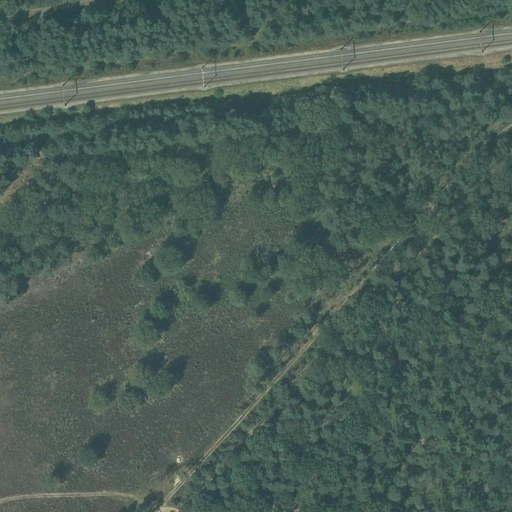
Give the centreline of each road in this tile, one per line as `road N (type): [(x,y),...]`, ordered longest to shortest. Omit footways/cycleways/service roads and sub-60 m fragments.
road 1 (track): [(511,66),(260,106),(160,108),(0,128)]
road 2 (track): [(9,168),(511,109)]
